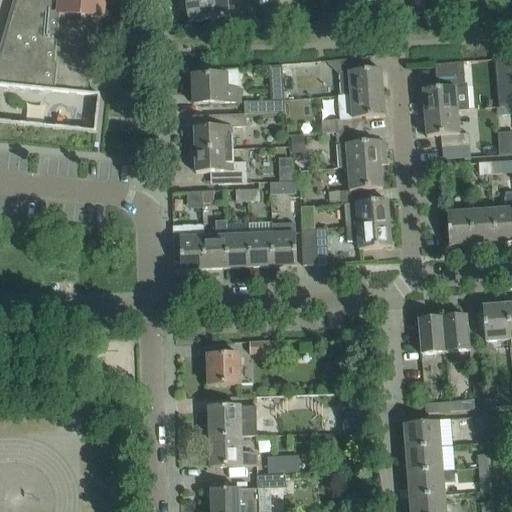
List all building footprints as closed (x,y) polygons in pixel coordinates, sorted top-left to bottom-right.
[(16,0),(0,55),(0,87),(90,97),(90,93),(86,92),(88,71),(96,72),(103,0),(16,0)] [(235,0),(185,0),(189,24),(224,19),(222,2),(236,0),(235,0)] [(338,62),(341,97),(383,94),(381,71),(367,72),(366,60),(338,62)] [(418,116),(424,115),(455,113),(468,112),(466,88),(464,89),(462,64),(435,66),(436,91),(416,92),(418,116)] [(225,72),(225,77),(192,78),(193,106),(239,104),(239,91),(238,71),(225,72)] [(322,135),(334,134),(363,132),(362,120),(384,118),(383,94),(341,97),(337,97),(339,120),(333,120),(333,121),(321,123),(322,135)] [(243,104),(244,116),(245,116),(276,115),(275,103),(243,104)] [(455,113),(424,115),(426,139),(440,138),(441,150),(468,148),(467,136),(457,136),(455,113)] [(190,133),(191,152),(232,151),(231,130),(245,129),(245,116),(244,116),(215,117),(216,129),(194,130),(194,133),(190,133)] [(337,170),(346,169),(386,165),(384,143),(364,144),(363,132),(334,134),(337,170)] [(289,149),(279,149),(280,171),(292,170),(289,149)] [(232,151),(191,152),(191,172),(195,172),(195,175),(217,175),(217,187),(247,186),(246,164),(232,165),(232,151)] [(340,207),(343,207),(355,206),(369,203),(368,191),(382,190),(380,167),(386,166),(386,165),(346,169),(348,193),(339,194),(340,207)] [(490,176),(489,165),(476,166),(477,177),(490,176)] [(500,165),(489,165),(490,176),(501,175),(500,165)] [(464,167),(453,168),(454,178),(465,177),(464,167)] [(293,185),(280,186),(268,186),(269,198),(293,197),(293,185)] [(259,192),(247,193),(247,204),(259,203),(259,192)] [(202,202),(202,193),(190,194),(190,203),(202,202)] [(213,193),(202,193),(202,202),(214,202),(213,193)] [(247,204),(247,193),(235,193),(236,204),(247,204)] [(505,211),(492,212),(494,244),(511,243),(511,194),(504,195),(505,211)] [(343,207),(345,230),(389,226),(387,202),(369,203),(355,206),(343,207)] [(492,212),(468,213),(470,246),(494,244),(492,212)] [(470,246),(468,213),(447,215),(449,247),(470,246)] [(215,239),(203,239),(204,271),(227,270),(225,238),(225,222),(215,223),(215,239)] [(270,226),(270,237),(272,269),(296,268),(295,225),(270,226)] [(389,226),(345,230),(346,243),(358,242),(358,252),(391,249),(389,226)] [(204,271),(203,239),(203,227),(172,228),(173,266),(180,265),(181,272),(204,271)] [(314,267),(328,267),(327,232),(313,233),(314,267)] [(314,267),(313,233),(301,233),(302,267),(314,267)] [(248,237),(225,238),(227,270),(249,270),(248,237)] [(270,237),(248,237),(249,270),(272,269),(270,237)] [(485,343),(510,341),(507,307),(482,309),(485,343)] [(467,318),(441,320),(444,354),(470,352),(467,318)] [(444,354),(441,320),(418,322),(420,356),(444,354)] [(277,343),(263,344),(263,356),(277,355),(277,343)] [(263,356),(263,344),(249,344),(249,356),(263,356)] [(207,357),(208,387),(240,386),(239,357),(207,357)] [(364,395),(342,395),(343,435),(365,435),(364,395)] [(329,396),(316,396),(316,406),(329,405),(329,396)] [(493,401),(481,402),(482,411),(494,410),(493,401)] [(473,402),(461,403),(462,413),(474,412),(473,402)] [(423,406),(423,415),(437,415),(436,405),(423,406)] [(208,409),(209,440),(242,439),(242,423),(255,420),(255,408),(208,409)] [(475,421),(476,429),(476,434),(484,433),(483,420),(475,421)] [(404,427),(406,452),(439,449),(437,424),(404,427)] [(242,439),(209,440),(210,470),(230,469),(257,467),(256,456),(243,454),(242,439)] [(406,452),(408,476),(441,473),(439,449),(406,452)] [(477,458),(478,470),(487,470),(486,457),(477,458)] [(268,477),(284,477),(299,476),(299,458),(267,460),(268,477)] [(487,470),(478,470),(479,482),(488,482),(487,470)] [(408,476),(410,500),(443,497),(441,473),(408,476)] [(211,491),(211,511),(258,511),(258,491),(285,490),(284,477),(268,477),(256,478),(257,491),(211,491)] [(410,500),(410,511),(444,511),(443,497),(410,500)]
